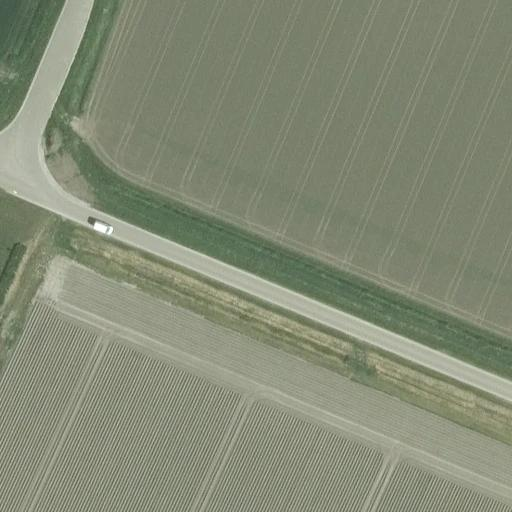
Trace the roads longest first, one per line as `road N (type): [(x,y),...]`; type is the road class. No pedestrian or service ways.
road 1 (unclassified): [(511,395),(3,179)]
road 2 (unclassified): [(3,179),(77,0)]
